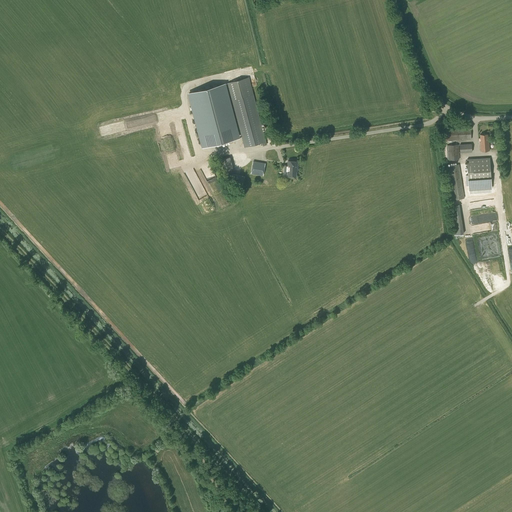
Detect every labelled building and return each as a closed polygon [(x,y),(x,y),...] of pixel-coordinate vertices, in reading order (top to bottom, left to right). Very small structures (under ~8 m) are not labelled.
[(267,144),(266,141),(249,77),(227,83),(244,147),(262,143),(263,145),(267,144)] [(240,137),(226,83),(188,93),(202,147),(240,137)] [(444,141),(471,139),(471,129),(444,130),(444,141)] [(488,141),(488,134),(480,135),(481,142),(480,142),(481,151),(489,150),(489,141),(488,141)] [(448,160),(459,159),(459,144),(448,145),(448,160)] [(460,153),(472,152),(472,144),(460,144),(460,153)] [(490,157),(467,159),(469,188),(492,186),(490,157)] [(229,170),(226,158),(219,160),(223,175),(232,173),(232,170),(229,170)] [(297,169),(298,161),(288,160),(288,165),(285,165),(284,173),(287,173),(287,176),(296,177),(297,169)] [(453,200),(464,198),(459,164),(448,166),(453,200)] [(264,169),(252,167),(251,174),(263,176),(264,169)] [(185,175),(188,179),(196,175),(194,170),(185,175)] [(454,234),(462,233),(459,204),(451,205),(454,234)] [(480,238),(482,256),(498,254),(497,237),(480,238)]
